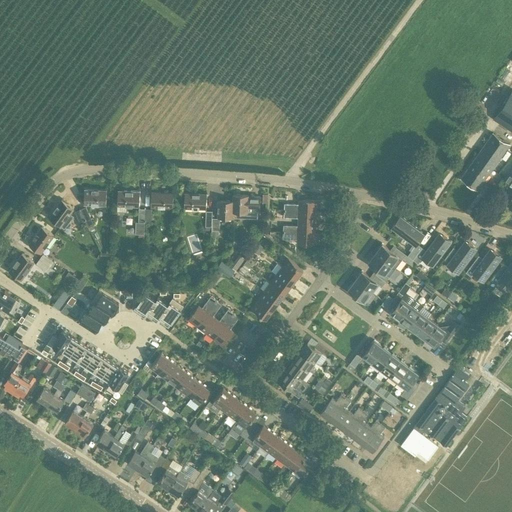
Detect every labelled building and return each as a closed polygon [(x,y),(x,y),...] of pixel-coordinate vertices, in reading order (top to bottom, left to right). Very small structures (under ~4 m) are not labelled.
[(511,130),(511,90),(494,118),(511,130)] [(478,189),(509,144),(493,133),(462,177),(478,189)] [(106,205),(106,190),(84,189),(84,204),(106,205)] [(118,191),(118,205),(139,206),(140,192),(118,191)] [(172,207),(173,193),(152,192),(151,206),(172,207)] [(206,208),(206,194),(185,193),(184,207),(206,208)] [(233,195),(232,201),(233,201),(232,217),(238,217),(239,212),(247,212),(247,207),(259,208),(259,197),(247,196),(247,195),(233,195)] [(61,225),(73,208),(62,199),(49,217),(60,225),(61,225)] [(232,201),(218,200),(218,216),(232,217),(233,201),(232,201)] [(284,204),(283,211),(315,212),(316,201),(299,200),(299,205),(284,204)] [(95,228),(91,219),(86,206),(80,209),(85,221),(87,227),(88,226),(90,230),(95,228)] [(85,221),(80,209),(74,211),(79,224),(85,221)] [(315,212),(283,211),(283,218),(298,218),(298,222),(315,223),(315,212)] [(394,224),(392,227),(396,229),(408,238),(407,239),(413,243),(409,249),(411,251),(407,256),(413,260),(422,247),(417,243),(424,235),(399,217),(394,224)] [(211,227),(211,230),(211,237),(216,237),(218,234),(219,230),(219,218),(212,218),(211,218),(211,227)] [(144,222),(136,221),(135,233),(144,234),(144,222)] [(283,225),(282,233),(314,234),(315,223),(298,222),(298,226),(283,225)] [(42,227),(29,244),(40,252),(53,235),(42,227)] [(314,234),(282,233),(282,239),(297,240),(297,244),(314,245),(314,234)] [(422,247),(413,260),(418,264),(422,257),(432,265),(432,264),(433,264),(438,257),(438,256),(447,244),(450,240),(447,239),(447,238),(440,233),(427,251),(422,247)] [(466,241),(461,247),(458,251),(453,247),(444,259),(449,263),(448,265),(457,272),(458,271),(458,272),(464,264),(463,264),(473,252),(472,252),(475,248),(473,246),(466,241)] [(255,247),(261,251),(264,247),(259,243),(255,247)] [(382,244),(375,253),(391,265),(398,256),(402,259),(406,254),(396,247),(392,252),(382,244)] [(478,255),(469,268),(466,272),(463,275),(468,279),(470,276),(471,276),(473,273),(483,280),(484,280),(489,273),(489,272),(498,260),(500,256),(498,254),(491,249),(483,259),(478,255)] [(43,253),(39,259),(55,270),(59,273),(63,268),(54,261),(43,253)] [(240,253),(231,264),(238,270),(247,258),(240,253)] [(391,265),(375,253),(368,262),(379,270),(375,274),(385,281),(389,277),(385,273),(391,265)] [(21,280),(33,262),(22,254),(9,271),(21,280)] [(55,270),(39,259),(35,264),(51,275),(55,270)] [(243,264),(248,268),(252,263),(247,259),(243,264)] [(287,259),(281,267),(296,278),(302,270),(287,259)] [(503,264),(494,276),(491,280),(496,284),(494,286),(504,293),(508,288),(509,288),(511,283),(511,262),(508,267),(503,264)] [(248,268),(243,264),(237,272),(243,275),(248,268)] [(296,278),(281,267),(275,275),(290,286),(296,278)] [(223,273),(217,269),(210,279),(215,283),(223,273)] [(385,281),(375,274),(372,279),(361,271),(355,280),(371,292),(377,283),(382,286),(385,281)] [(64,279),(75,287),(79,281),(68,273),(64,279)] [(290,286),(275,275),(269,283),(284,294),(290,286)] [(371,292),(355,280),(348,289),(364,301),(371,292)] [(403,296),(410,286),(405,282),(398,292),(403,296)] [(284,294),(269,283),(263,291),(278,302),(284,294)] [(428,293),(432,287),(426,283),(422,288),(428,293)] [(403,296),(391,312),(400,319),(411,305),(415,298),(419,294),(410,287),(403,296)] [(445,287),(441,293),(447,297),(451,291),(445,287)] [(0,288),(0,308),(6,313),(6,312),(8,309),(12,312),(19,301),(6,293),(7,291),(5,290),(4,291),(0,288)] [(92,300),(92,301),(94,302),(110,312),(112,314),(112,313),(119,303),(99,290),(92,300)] [(263,291),(257,299),(272,310),(278,302),(263,291)] [(452,291),(447,297),(453,301),(458,295),(452,291)] [(145,292),(133,309),(144,317),(146,315),(146,314),(156,300),(156,299),(145,292)] [(386,308),(393,299),(388,295),(381,304),(386,308)] [(438,304),(442,299),(437,295),(433,300),(438,304)] [(171,300),(181,307),(184,304),(173,296),(171,300)] [(197,326),(216,300),(210,296),(201,308),(198,306),(188,319),(197,326)] [(156,300),(146,314),(146,315),(156,322),(158,319),(168,304),(158,297),(156,299),(156,300)] [(400,319),(399,321),(407,325),(408,326),(419,311),(424,305),(415,298),(411,305),(400,319)] [(63,303),(58,299),(53,306),(58,309),(63,303)] [(251,309),(250,311),(255,315),(256,313),(265,319),(272,310),(257,299),(251,309)] [(442,299),(438,304),(443,308),(447,303),(442,299)] [(221,304),(216,300),(197,326),(206,332),(216,319),(213,316),(221,304)] [(168,304),(158,319),(168,327),(181,309),(170,301),(168,304)] [(88,311),(102,320),(102,321),(104,322),(110,312),(94,302),(88,311)] [(84,309),(77,319),(96,330),(102,321),(102,320),(88,311),(84,308),(84,309)] [(219,321),(216,319),(206,332),(214,339),(233,313),(228,309),(219,321)] [(428,317),(419,311),(408,326),(407,327),(416,331),(417,332),(428,317)] [(233,313),(214,339),(223,345),(233,332),(230,329),(239,317),(233,313)] [(428,317),(417,332),(416,333),(424,338),(426,339),(436,324),(428,317)] [(436,324),(426,339),(425,340),(433,344),(434,345),(435,345),(436,346),(439,339),(445,331),(436,324)] [(53,334),(47,344),(60,353),(61,353),(62,350),(71,335),(69,334),(63,330),(58,337),(53,334)] [(0,347),(14,357),(19,348),(0,335),(0,347)] [(71,335),(62,350),(70,355),(79,341),(71,335)] [(79,341),(70,355),(73,357),(78,360),(88,346),(79,341)] [(372,362),(383,347),(374,341),(363,355),(372,362)] [(320,365),(327,357),(328,358),(332,352),(317,342),(314,347),(307,342),(301,351),(316,361),(316,362),(320,365)] [(14,357),(13,358),(19,362),(27,349),(21,346),(19,348),(14,357)] [(88,346),(78,360),(86,365),(86,366),(96,351),(88,346)] [(384,346),(383,347),(372,362),(381,369),(392,354),(390,353),(384,346)] [(86,365),(84,367),(85,368),(93,373),(104,356),(96,351),(86,366),(86,365)] [(161,353),(160,354),(156,351),(146,364),(159,373),(169,359),(161,353)] [(301,351),(295,359),(309,370),(316,362),(316,361),(301,351)] [(393,353),(392,354),(381,369),(389,375),(400,360),(399,359),(399,360),(393,353)] [(356,354),(349,363),(346,367),(352,371),(362,358),(356,354)] [(104,356),(93,373),(101,378),(103,376),(102,376),(112,362),(104,356)] [(52,363),(42,357),(36,366),(46,372),(52,363)] [(177,365),(169,359),(159,373),(167,379),(177,365)] [(295,359),(288,368),(303,379),(309,370),(295,359)] [(401,359),(400,360),(389,375),(398,381),(409,367),(408,366),(401,359)] [(11,393),(22,375),(17,372),(21,365),(16,362),(10,370),(12,371),(4,383),(6,384),(4,387),(5,389),(11,393)] [(112,362),(102,376),(103,376),(110,381),(120,367),(112,362)] [(57,368),(52,364),(46,373),(51,377),(57,368)] [(185,371),(177,365),(167,379),(175,385),(185,371)] [(409,367),(398,381),(406,388),(402,394),(407,399),(419,384),(413,380),(414,380),(419,375),(418,374),(416,372),(410,366),(409,367)] [(110,381),(108,383),(109,384),(122,393),(128,383),(123,380),(128,372),(120,367),(110,381)] [(416,424),(413,428),(422,434),(425,430),(434,438),(445,446),(446,446),(451,440),(455,434),(462,425),(467,417),(457,410),(460,407),(455,403),(469,385),(464,381),(469,375),(458,367),(445,385),(416,424)] [(281,377),(282,378),(278,383),(284,387),(299,398),(303,393),(301,391),(307,383),(303,379),(288,368),(285,372),(283,371),(280,375),(282,377),(281,377)] [(56,379),(61,382),(65,374),(60,371),(56,379)] [(185,371),(175,385),(183,391),(193,377),(185,371)] [(72,376),(67,373),(61,383),(57,389),(62,391),(72,376)] [(28,379),(22,375),(11,393),(17,397),(19,396),(21,393),(23,395),(30,383),(32,384),(36,378),(31,375),(28,379)] [(369,385),(372,379),(367,375),(363,381),(369,385)] [(193,377),(183,391),(191,397),(202,383),(193,377)] [(372,379),(369,385),(374,388),(378,383),(372,379)] [(61,383),(57,380),(53,386),(57,389),(61,383)] [(324,381),(321,385),(317,390),(323,394),(329,385),(324,381)] [(210,389),(202,383),(191,397),(199,404),(210,389)] [(76,392),(90,401),(95,392),(82,384),(76,392)] [(383,395),(386,390),(381,386),(377,391),(383,395)] [(47,405),(54,394),(44,388),(37,398),(47,405)] [(223,388),(213,402),(210,400),(206,406),(217,413),(221,408),(232,394),(223,388)] [(70,389),(66,395),(72,399),(76,392),(70,389)] [(395,405),(399,399),(390,392),(386,397),(395,405)] [(329,420),(346,397),(341,393),(336,400),(332,397),(320,413),(329,420)] [(64,401),(54,394),(47,405),(57,411),(64,401)] [(232,394),(221,408),(229,414),(240,400),(232,394)] [(158,408),(162,402),(154,396),(150,401),(158,408)] [(139,397),(134,404),(142,409),(147,403),(139,397)] [(351,400),(346,397),(329,420),(338,426),(349,410),(346,407),(351,400)] [(240,400),(229,414),(237,420),(248,406),(240,400)] [(384,401),(381,405),(390,412),(393,407),(384,401)] [(162,402),(158,408),(162,410),(162,409),(167,413),(170,408),(162,402)] [(309,403),(304,410),(309,413),(313,406),(309,403)] [(232,428),(231,428),(239,434),(245,439),(256,424),(251,420),(256,412),(248,406),(237,420),(232,428)] [(353,413),(349,410),(338,426),(346,433),(363,410),(358,406),(353,413)] [(75,429),(83,416),(73,410),(65,422),(75,429)] [(368,413),(363,410),(346,433),(355,439),(367,423),(363,420),(368,413)] [(83,416),(75,429),(85,435),(93,423),(83,416)] [(367,423),(355,439),(364,445),(381,422),(376,419),(371,426),(367,423)] [(201,436),(205,430),(193,422),(190,427),(201,436)] [(385,426),(381,422),(364,445),(373,452),(384,436),(380,433),(385,426)] [(144,424),(142,427),(134,439),(140,443),(150,428),(144,424)] [(256,424),(245,439),(250,442),(252,440),(261,446),(272,431),(263,425),(261,428),(256,424)] [(115,455),(116,455),(124,443),(129,446),(134,439),(142,427),(138,425),(135,430),(132,430),(131,433),(126,429),(121,425),(114,436),(114,437),(106,449),(111,452),(111,454),(114,456),(115,455)] [(213,435),(217,429),(214,427),(210,433),(208,432),(207,433),(205,430),(201,436),(204,438),(204,437),(209,440),(213,435)] [(114,437),(114,436),(104,430),(96,442),(106,449),(114,437)] [(280,437),(272,431),(261,446),(269,452),(280,437)] [(157,473),(166,459),(160,455),(159,456),(151,452),(154,447),(155,448),(162,437),(159,435),(153,444),(152,446),(153,446),(137,469),(143,472),(142,474),(146,476),(146,475),(147,476),(148,474),(154,478),(157,473)] [(221,441),(213,435),(209,440),(217,446),(221,441)] [(288,443),(280,437),(269,452),(277,458),(288,443)] [(136,450),(127,463),(137,469),(153,446),(152,446),(153,444),(149,442),(141,453),(136,450)] [(296,449),(288,443),(277,458),(285,464),(296,449)] [(312,460),(319,451),(312,446),(305,455),(312,460)] [(187,449),(183,456),(187,458),(192,452),(187,449)] [(304,455),(296,449),(285,464),(293,470),(304,455)] [(312,461),(304,455),(293,470),(301,476),(302,476),(303,477),(305,477),(310,470),(310,468),(308,467),(312,461)] [(244,456),(239,463),(244,467),(248,461),(249,460),(244,456)] [(166,459),(157,473),(161,476),(158,482),(168,489),(179,472),(178,472),(168,465),(171,462),(166,459)] [(249,462),(245,467),(248,469),(248,470),(253,474),(257,468),(249,462)] [(179,472),(168,489),(178,495),(182,490),(187,493),(193,483),(200,473),(199,472),(185,463),(179,472)] [(193,483),(187,493),(192,497),(189,502),(199,510),(201,507),(208,497),(213,489),(201,482),(209,471),(203,467),(199,472),(200,473),(193,483)] [(265,474),(257,468),(253,474),(261,480),(265,474)] [(273,481),(265,474),(261,480),(269,486),(273,481)] [(273,481),(269,486),(277,492),(281,487),(280,487),(280,486),(273,481)] [(221,495),(218,499),(226,504),(235,492),(237,488),(232,484),(229,487),(228,486),(221,495)] [(281,487),(277,492),(287,500),(291,495),(281,487)] [(201,507),(199,510),(201,511),(211,511),(212,511),(220,511),(226,504),(218,499),(221,495),(213,489),(208,497),(201,507)] [(236,511),(240,508),(235,503),(227,511),(236,511)]
